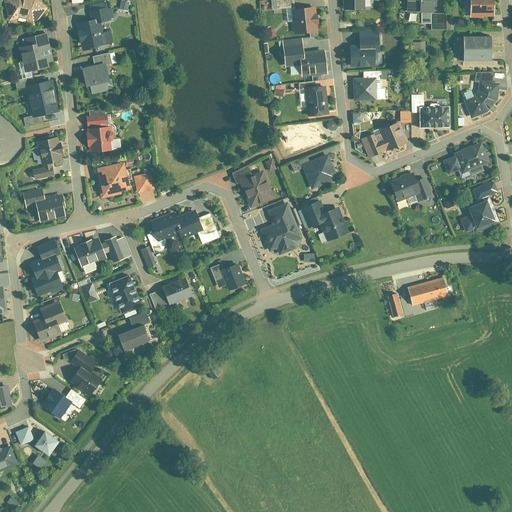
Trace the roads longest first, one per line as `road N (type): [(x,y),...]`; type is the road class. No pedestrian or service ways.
road 1 (residential): [(494,124),(377,172),(355,162),(347,152),(331,0)]
road 2 (residential): [(269,301),(160,379),(50,511)]
road 3 (residential): [(269,301),(229,202),(211,188),(81,226)]
road 4 (residential): [(511,260),(398,268),(269,301)]
road 5 (residential): [(58,0),(81,226)]
road 6 (residential): [(81,226),(12,246),(27,366)]
